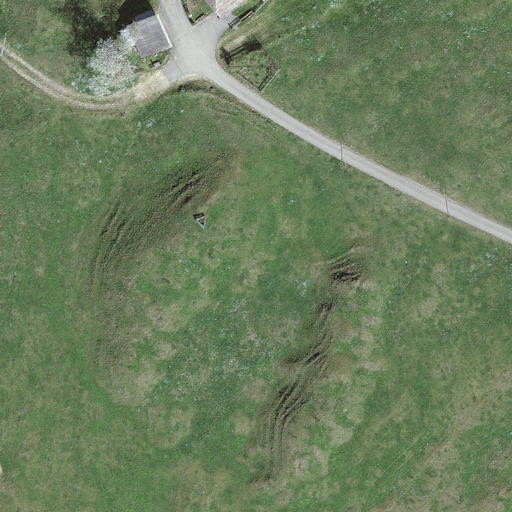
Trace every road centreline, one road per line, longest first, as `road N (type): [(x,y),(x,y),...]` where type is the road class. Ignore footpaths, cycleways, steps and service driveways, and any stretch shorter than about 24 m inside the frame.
road 1 (track): [(511,237),(399,184),(207,70),(173,0)]
road 2 (track): [(0,50),(68,97),(207,70)]
